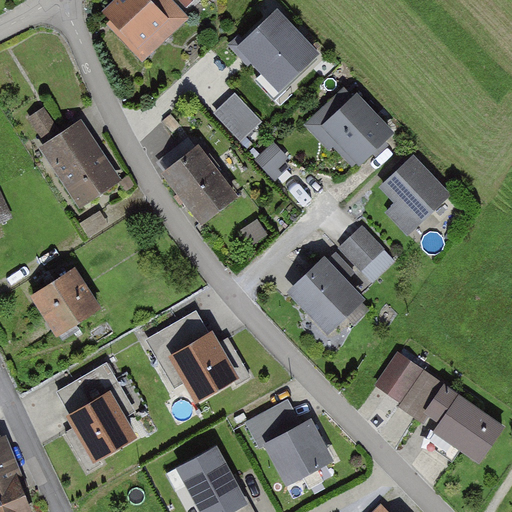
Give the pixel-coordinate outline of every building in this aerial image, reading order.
[(171,0),(112,0),(97,13),(140,61),(188,18),(171,0)] [(276,9),(236,46),(280,93),(320,56),(276,9)] [(236,94),(213,115),(240,144),(263,123),(236,94)] [(356,99),(321,131),(357,169),(392,136),(356,99)] [(82,122),(37,148),(74,213),(119,187),(82,122)] [(276,143),(258,161),(277,181),(292,167),(288,162),(291,159),(276,143)] [(194,149),(160,176),(200,227),(234,200),(194,149)] [(412,159),(376,190),(412,231),(448,200),(412,159)] [(0,186),(0,225),(14,219),(0,186)] [(363,226),(338,251),(361,273),(386,249),(363,226)] [(324,261),(286,295),(326,338),(363,305),(324,261)] [(74,273),(31,301),(56,339),(99,312),(74,273)] [(197,314),(148,342),(176,390),(183,386),(196,407),(235,384),(236,386),(250,378),(228,340),(219,344),(213,334),(209,336),(197,314)] [(372,389),(476,462),(502,426),(398,352),(372,389)] [(107,364),(58,393),(71,414),(65,418),(71,429),(64,433),(89,474),(104,465),(102,461),(139,440),(125,418),(135,412),(107,364)] [(306,418),(257,444),(281,490),(330,463),(306,418)] [(29,511),(0,437),(0,511),(29,511)] [(257,511),(220,444),(174,470),(196,511),(257,511)] [(389,511),(381,503),(371,511),(397,511),(396,511),(389,511)]
